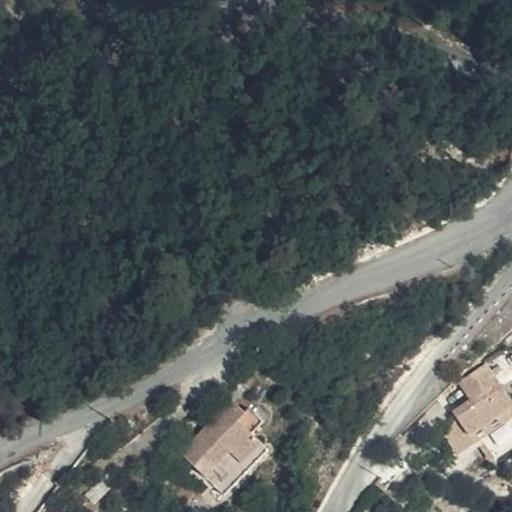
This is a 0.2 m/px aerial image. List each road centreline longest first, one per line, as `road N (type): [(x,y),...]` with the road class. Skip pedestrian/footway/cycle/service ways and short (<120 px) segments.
road 1 (unclassified): [(0,460),(511,207)]
road 2 (unclassified): [(511,273),(412,383),(334,511)]
